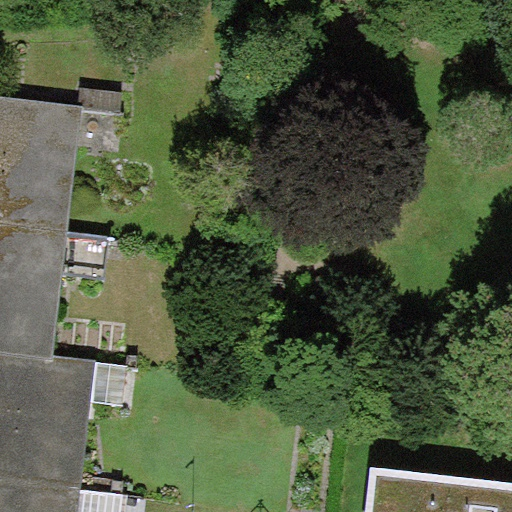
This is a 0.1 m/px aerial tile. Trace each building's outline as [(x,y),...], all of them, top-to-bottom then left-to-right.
[(0,106),(0,228),(59,236),(72,116),(0,106)] [(59,236),(0,228),(0,359),(44,365),(59,236)] [(0,359),(0,482),(70,490),(83,369),(44,365),(0,359)] [(0,482),(0,511),(67,511),(70,490),(0,482)] [(511,511),(511,498),(365,483),(361,511),(511,511)]
